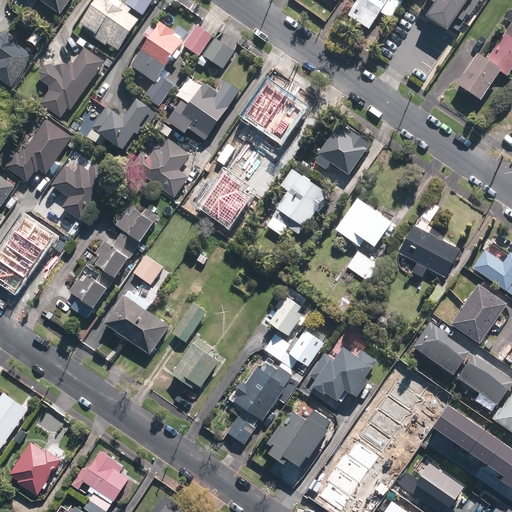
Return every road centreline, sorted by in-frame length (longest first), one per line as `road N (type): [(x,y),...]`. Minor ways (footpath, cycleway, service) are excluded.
road 1 (residential): [(511,194),(233,0)]
road 2 (residential): [(276,511),(0,320)]
